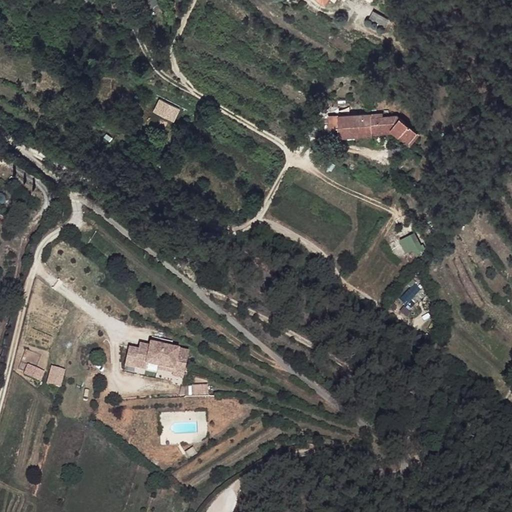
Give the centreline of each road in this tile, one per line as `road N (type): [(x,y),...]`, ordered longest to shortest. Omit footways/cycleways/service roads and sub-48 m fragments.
road 1 (unclassified): [(0,126),(406,457),(408,471),(397,477),(339,456),(303,454),(264,466),(234,487),(221,511)]
road 2 (track): [(192,0),(174,64),(204,100),(280,142),(290,156),(264,211),(232,231),(201,224),(34,155)]
road 3 (track): [(511,390),(488,414),(422,403),(197,291)]
road 4 (track): [(0,406),(38,261),(77,217),(74,194)]
